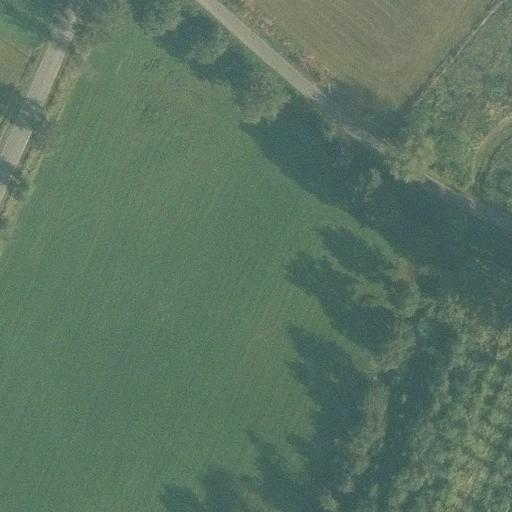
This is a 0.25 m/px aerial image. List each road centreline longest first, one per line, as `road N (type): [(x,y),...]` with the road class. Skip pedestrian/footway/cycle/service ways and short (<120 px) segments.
road 1 (unclassified): [(511,222),(422,181),(205,0)]
road 2 (unclassified): [(0,183),(81,0)]
